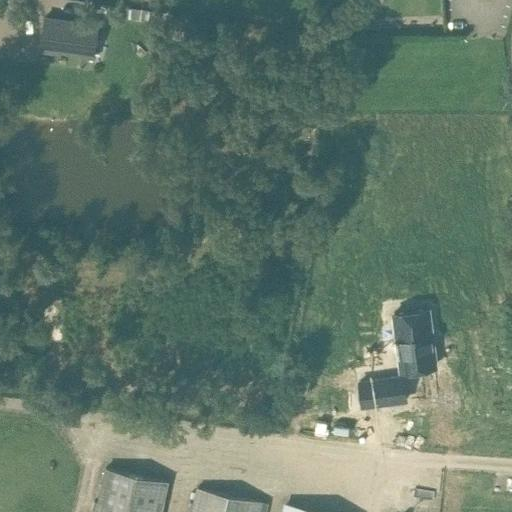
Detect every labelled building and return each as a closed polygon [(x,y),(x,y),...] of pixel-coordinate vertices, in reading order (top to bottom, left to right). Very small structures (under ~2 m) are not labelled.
[(45,16),(41,47),(56,50),(56,44),(80,48),(79,53),(94,55),(99,24),(45,16)] [(397,335),(393,336),(395,354),(399,354),(401,369),(436,365),(433,344),(431,344),(430,337),(432,337),(428,307),(393,312),(397,335)] [(404,375),(359,380),(362,405),(407,399),(404,375)] [(160,511),(167,480),(106,467),(102,487),(99,501),(94,500),(91,511),(160,511)] [(265,511),(267,502),(254,500),(198,487),(192,511),(265,511)] [(333,511),(285,501),(282,511),(333,511)]
